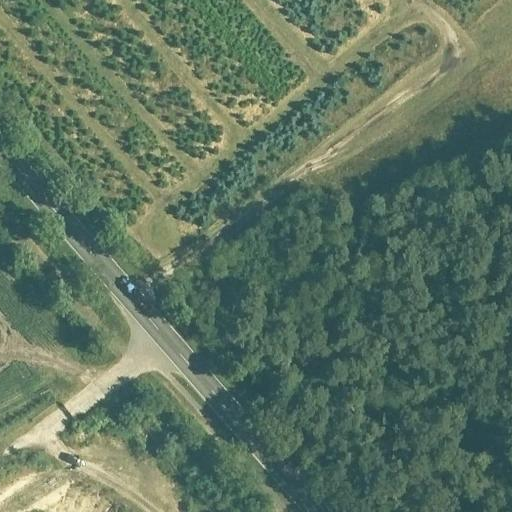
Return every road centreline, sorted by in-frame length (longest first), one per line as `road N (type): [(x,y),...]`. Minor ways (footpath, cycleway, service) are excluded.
road 1 (track): [(506,0),(356,133),(131,300)]
road 2 (secondary): [(316,511),(0,150)]
road 3 (track): [(0,505),(67,465),(156,511)]
